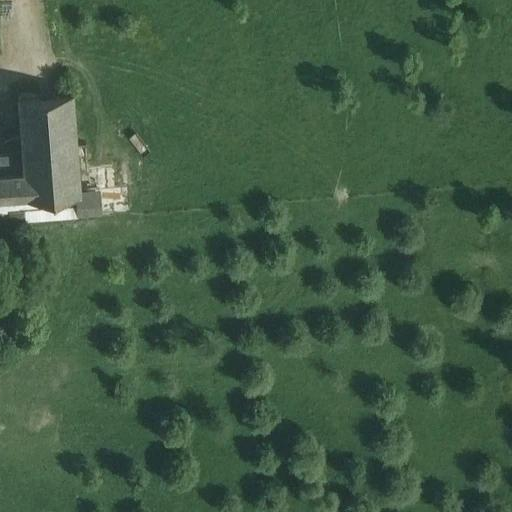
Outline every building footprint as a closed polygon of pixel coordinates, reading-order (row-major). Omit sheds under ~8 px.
[(74,88),(19,92),(23,148),(25,169),(26,194),(82,190),(81,173),(89,172),(87,142),(78,143),(74,88)] [(0,150),(0,170),(25,169),(23,148),(0,150)] [(25,169),(0,170),(0,195),(26,194),(25,169)] [(81,204),(82,212),(104,210),(102,189),(82,190),(83,203),(81,204)] [(0,195),(0,209),(11,209),(12,219),(82,212),(81,204),(83,203),(82,190),(26,194),(0,195)]
